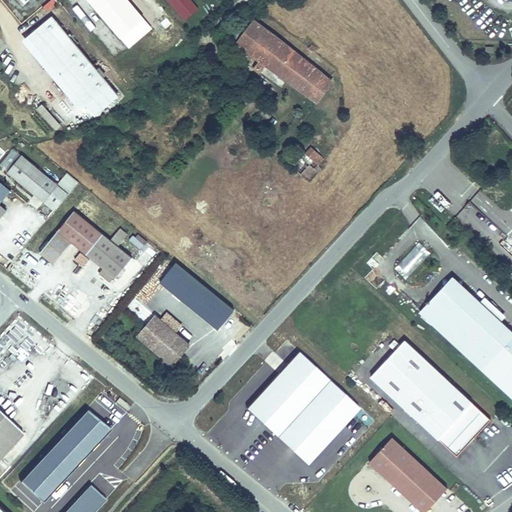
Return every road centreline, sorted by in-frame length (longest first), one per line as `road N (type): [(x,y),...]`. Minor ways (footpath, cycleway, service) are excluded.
road 1 (unclassified): [(175,425),(488,98)]
road 2 (unclassified): [(17,293),(175,425)]
road 3 (unknown): [(485,473),(363,381)]
road 4 (unclassified): [(175,425),(283,511)]
road 5 (residential): [(413,0),(488,98)]
